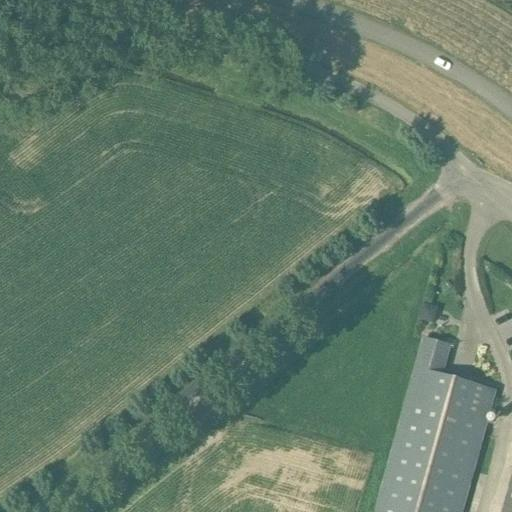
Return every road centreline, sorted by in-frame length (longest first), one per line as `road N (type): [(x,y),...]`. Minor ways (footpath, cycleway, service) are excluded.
road 1 (unclassified): [(44,511),(200,396),(469,170)]
road 2 (unclassified): [(92,0),(357,90),(417,125),(469,170)]
road 3 (tertiary): [(511,116),(394,33),(280,0)]
road 4 (track): [(303,511),(200,396)]
